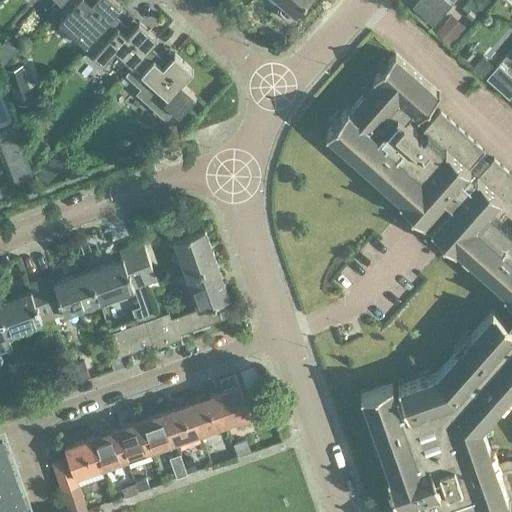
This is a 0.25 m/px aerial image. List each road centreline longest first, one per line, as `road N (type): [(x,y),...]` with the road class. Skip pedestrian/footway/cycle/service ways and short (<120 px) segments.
road 1 (residential): [(42,507),(17,431),(279,334)]
road 2 (residential): [(235,179),(187,176),(0,240)]
road 3 (residential): [(361,2),(511,152)]
road 4 (residential): [(345,511),(279,334)]
road 5 (residential): [(416,239),(354,310),(279,334)]
road 6 (residential): [(279,334),(239,219),(235,179)]
road 7 (residential): [(274,91),(181,0)]
road 8 (residential): [(274,91),(361,2)]
